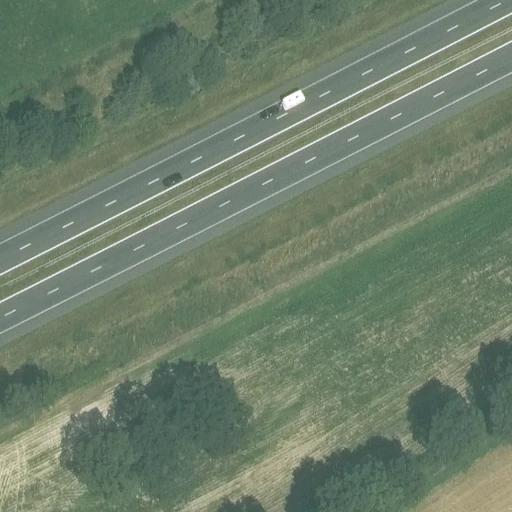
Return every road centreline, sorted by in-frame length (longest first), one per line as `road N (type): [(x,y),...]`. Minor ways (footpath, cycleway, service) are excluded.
road 1 (motorway): [(0,326),(511,65)]
road 2 (motorway): [(494,0),(0,253)]
